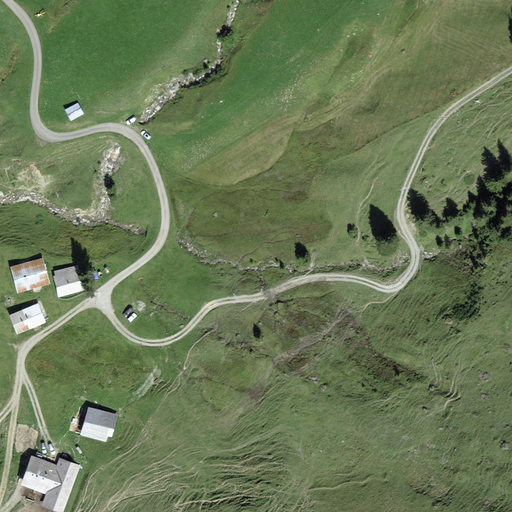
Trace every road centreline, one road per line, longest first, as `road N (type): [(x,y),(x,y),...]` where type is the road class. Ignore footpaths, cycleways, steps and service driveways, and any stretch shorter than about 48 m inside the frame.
road 1 (track): [(511,73),(432,132),(398,206),(395,223),(418,261),(395,289),(355,281),(292,286),(209,307),(166,341),(122,330),(105,294)]
road 2 (track): [(105,294),(167,229),(157,184),(137,142),(114,129),(40,137),(30,122),(28,23),(3,0)]
road 3 (track): [(19,393),(24,354),(105,294)]
